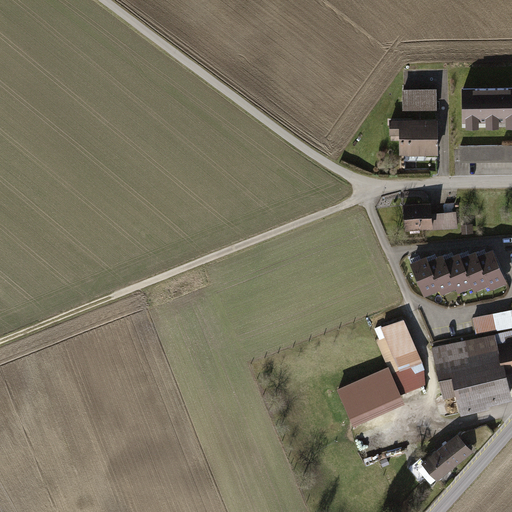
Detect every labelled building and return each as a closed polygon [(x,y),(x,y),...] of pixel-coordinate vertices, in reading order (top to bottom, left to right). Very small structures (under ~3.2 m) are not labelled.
[(511,74),(475,76),(476,116),(511,114),(511,74)] [(434,87),(398,88),(399,111),(434,109),(434,87)] [(393,124),(394,154),(434,152),(433,122),(393,124)] [(511,133),(452,134),(452,152),(511,151),(511,133)] [(426,200),(399,202),(401,232),(428,230),(426,200)] [(455,211),(430,213),(432,231),(457,228),(455,211)] [(491,251),(477,259),(494,290),(508,282),(491,251)] [(421,253),(407,260),(424,291),(438,284),(421,253)] [(475,254),(461,261),(478,292),(492,285),(475,254)] [(439,255),(426,262),(443,293),(456,286),(439,255)] [(458,256),(444,263),(461,294),(474,287),(458,256)] [(416,359),(400,319),(377,329),(394,368),(416,359)] [(511,339),(491,344),(488,333),(439,346),(456,413),(505,400),(498,371),(511,367),(511,339)] [(339,392),(355,424),(404,400),(387,368),(339,392)] [(433,482),(474,451),(457,429),(416,460),(433,482)]
